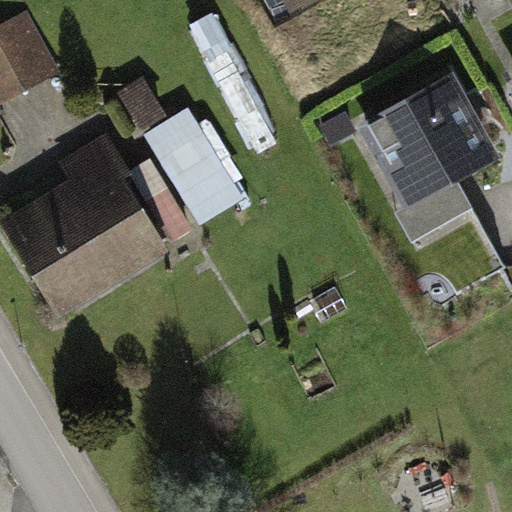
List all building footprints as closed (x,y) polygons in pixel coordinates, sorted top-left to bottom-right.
[(269,0),(285,25),(326,0),(269,0)] [(16,14),(0,22),(0,107),(51,80),(16,14)] [(461,75),(352,135),(398,217),(507,157),(461,75)] [(210,101),(168,118),(153,79),(139,85),(195,227),(251,205),(210,101)] [(69,185),(0,224),(0,247),(45,325),(162,258),(94,139),(55,161),(69,185)]
